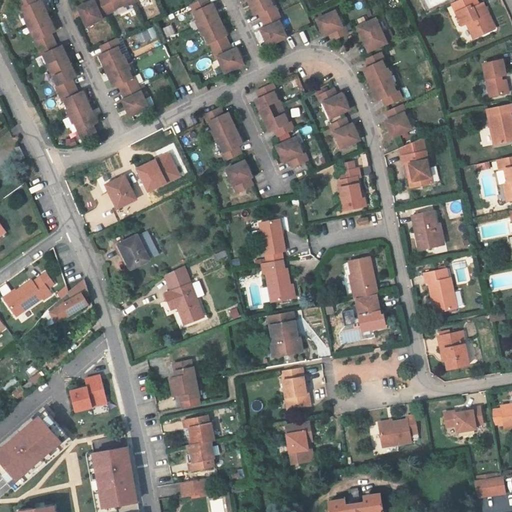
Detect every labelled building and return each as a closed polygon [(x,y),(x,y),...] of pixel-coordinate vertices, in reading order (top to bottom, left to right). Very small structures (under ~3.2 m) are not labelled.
[(37,2),(35,0),(23,0),(17,3),(21,10),(23,9),(27,18),(25,18),(28,25),(47,17),(43,8),(45,8),(42,0),(37,2)] [(102,16),(109,13),(103,0),(94,0),(87,4),(88,5),(79,9),(86,24),(87,26),(94,23),(103,19),(102,16)] [(126,6),(132,3),(130,0),(103,0),(109,13),(117,9),(116,8),(125,4),(126,6)] [(197,22),(200,29),(219,20),(215,12),(217,11),(213,4),(211,5),(208,0),(202,0),(191,5),(199,22),(197,22)] [(259,14),(262,21),(279,13),(275,5),(274,6),(271,0),(250,0),(254,7),(252,8),(255,15),(259,14)] [(477,37),(495,29),(485,7),(480,9),(476,0),(459,0),(457,1),(461,10),(456,12),(462,26),(470,22),(477,37)] [(452,3),(456,12),(461,10),(457,1),(452,3)] [(336,11),(319,19),(323,28),(321,29),(324,36),(329,34),(332,41),(348,33),(345,26),(343,27),(336,11)] [(266,36),(270,45),(287,38),(284,30),(280,22),(282,21),(279,13),(262,21),(266,28),(261,30),(265,37),(266,36)] [(35,41),(38,48),(55,41),(51,33),(56,31),(53,24),(51,25),(47,17),(28,25),(31,32),(33,31),(37,40),(35,41)] [(368,43),(371,51),(387,43),(376,19),(360,26),(364,35),(362,36),(366,44),(368,43)] [(210,44),(213,51),(229,43),(226,36),(228,35),(224,28),(222,29),(219,20),(200,29),(203,36),(205,35),(209,44),(210,44)] [(474,39),(477,37),(470,22),(467,24),(474,39)] [(105,63),(109,71),(128,62),(125,56),(123,57),(119,48),(121,47),(118,39),(101,47),(105,54),(100,56),(104,63),(105,63)] [(58,48),(55,41),(38,48),(42,56),(44,55),(48,63),(50,62),(53,69),(68,62),(64,54),(66,53),(62,46),(58,48)] [(226,73),(228,72),(242,66),(238,56),(240,56),(237,48),(232,50),(229,43),(213,51),(217,59),(218,57),(222,66),(226,73)] [(389,69),(387,70),(383,61),(385,61),(381,53),(365,60),(368,67),(364,70),(367,77),(369,76),(373,84),(392,76),(389,69)] [(503,60),(483,64),(491,97),(509,93),(506,80),(502,81),(501,76),(506,75),(503,60)] [(72,71),(68,62),(53,69),(56,76),(54,77),(58,85),(56,86),(59,94),(76,86),(72,79),(77,77),(73,70),(72,71)] [(119,85),(123,93),(139,85),(135,77),(133,78),(129,70),(131,69),(128,62),(109,71),(113,79),(111,80),(115,87),(119,85)] [(399,91),(397,92),(393,83),(395,82),(392,76),(373,84),(377,93),(375,94),(378,101),(383,99),(386,106),(402,99),(399,91)] [(275,92),(277,91),(273,84),(257,91),(260,98),(256,100),(259,108),(261,107),(265,115),(279,108),(277,102),(279,101),(275,92)] [(127,108),(128,107),(132,116),(147,109),(149,108),(146,101),(139,85),(123,93),(126,100),(123,101),(127,108)] [(79,93),(76,86),(59,94),(63,102),(65,100),(69,109),(67,110),(70,116),(89,108),(85,100),(87,99),(83,91),(79,93)] [(322,104),(324,103),(331,119),(348,111),(344,102),(346,101),(342,94),(338,96),(335,89),(318,96),(322,104)] [(511,104),(511,103),(487,109),(494,144),(511,140),(511,119),(510,112),(511,111),(511,104)] [(391,128),(395,137),(410,131),(412,129),(409,122),(405,114),(407,113),(403,105),(387,112),(390,120),(386,122),(389,129),(391,128)] [(77,132),(80,140),(96,132),(93,125),(98,123),(94,115),(93,116),(89,108),(70,116),(73,123),(75,122),(79,131),(77,132)] [(221,108),(205,115),(208,123),(210,122),(214,131),(213,131),(216,138),(234,129),(230,121),(232,120),(229,113),(224,115),(221,108)] [(290,122),(289,122),(285,114),(282,115),(279,108),(265,115),(269,124),(267,124),(270,132),(275,129),(278,136),(294,129),(291,121),(290,122)] [(334,133),(335,133),(342,149),(359,141),(355,132),(357,131),(353,124),(350,125),(346,118),(330,126),(334,133)] [(224,152),(222,153),(226,161),(242,153),(239,146),(243,144),(240,137),(238,138),(234,129),(216,138),(219,144),(220,143),(224,152)] [(295,137),(278,145),(283,154),(281,155),(284,162),(289,160),(292,167),(308,160),(305,152),(303,153),(295,137)] [(433,183),(423,137),(400,148),(404,165),(406,164),(408,176),(410,175),(413,187),(433,183)] [(511,157),(497,160),(500,171),(505,169),(508,183),(504,184),(508,201),(511,200),(511,157)] [(229,169),(226,169),(230,176),(237,193),(253,185),(250,178),(253,177),(249,170),(247,170),(243,162),(229,169)] [(476,164),(477,171),(490,168),(488,162),(476,164)] [(342,196),(345,211),(364,206),(361,192),(358,178),(361,177),(359,169),(353,170),(352,163),(342,164),(344,172),(340,173),(342,180),(339,181),(342,196)] [(178,189),(170,175),(166,177),(173,191),(178,189)] [(136,199),(125,176),(106,185),(113,199),(112,200),(116,209),(136,199)] [(163,187),(149,195),(153,202),(167,195),(163,187)] [(412,215),(420,250),(439,246),(434,225),(437,225),(434,211),(412,215)] [(279,219),(260,223),(267,262),(283,260),(282,252),(285,251),(279,219)] [(437,225),(434,225),(439,246),(444,245),(440,224),(437,225)] [(150,260),(137,235),(116,246),(124,262),(127,260),(131,269),(150,260)] [(370,257),(349,262),(357,298),(376,294),(378,294),(370,257)] [(267,262),(262,263),(264,274),(266,273),(272,301),(293,298),(287,269),(285,269),(283,260),(267,262)] [(172,309),(178,307),(185,324),(204,317),(196,298),(191,284),(184,266),(166,275),(172,292),(166,294),(172,309)] [(427,284),(429,283),(435,313),(457,308),(451,278),(448,279),(446,269),(425,274),(427,284)] [(16,292),(5,300),(17,316),(43,297),(44,299),(52,294),(48,289),(55,284),(47,273),(33,282),(32,281),(16,292)] [(67,316),(67,317),(89,304),(85,297),(90,295),(84,279),(69,292),(68,293),(72,299),(70,300),(69,297),(62,301),(64,304),(50,313),(49,311),(42,317),(48,326),(49,326),(56,323),(57,322),(60,322),(65,319),(66,316),(67,316)] [(198,281),(191,284),(196,298),(203,295),(198,281)] [(4,298),(5,300),(16,292),(15,290),(4,298)] [(357,298),(356,299),(363,331),(386,326),(383,315),(381,315),(376,294),(357,298)] [(490,322),(504,320),(502,311),(489,314),(490,322)] [(274,325),(271,325),(273,342),(271,343),(273,357),(303,351),(301,338),(298,338),(295,321),(292,322),(290,312),(272,315),(274,325)] [(442,350),(444,349),(448,369),(469,364),(465,345),(463,345),(460,332),(451,334),(440,337),(439,337),(442,350)] [(194,367),(192,368),(191,360),(173,364),(176,377),(170,378),(172,387),(197,382),(194,367)] [(302,367),(282,371),(286,397),(288,397),(290,408),(311,405),(309,393),(307,393),(302,367)] [(87,386),(70,390),(74,409),(108,400),(102,376),(86,380),(87,386)] [(27,394),(25,392),(34,385),(31,381),(22,388),(21,387),(13,393),(19,401),(27,394)] [(199,397),(200,397),(197,382),(172,387),(174,396),(180,395),(183,408),(200,404),(199,397)] [(511,426),(511,403),(501,406),(501,408),(496,409),(499,424),(503,423),(504,428),(511,426)] [(48,406),(0,446),(0,473),(13,489),(74,437),(48,406)] [(484,424),(480,407),(472,408),(472,411),(455,414),(455,411),(444,413),(447,427),(457,426),(458,432),(476,429),(476,425),(484,424)] [(191,436),(189,436),(191,445),(211,441),(215,440),(211,423),(209,423),(208,415),(184,421),(185,429),(190,428),(191,436)] [(407,420),(379,425),(383,447),(412,442),(410,434),(418,433),(414,416),(407,417),(407,420)] [(303,422),(286,424),(292,464),(310,461),(307,442),(310,441),(313,441),(310,423),(303,424),(303,422)] [(193,462),(189,463),(191,471),(215,466),(213,459),(215,458),(211,441),(191,445),(187,446),(189,455),(192,454),(193,462)] [(140,511),(129,448),(91,455),(101,511),(140,511)] [(504,493),(502,476),(491,478),(479,479),(473,480),(476,497),(504,493)] [(205,478),(197,480),(199,494),(199,496),(208,495),(205,478)] [(180,483),(182,496),(199,494),(197,480),(180,483)] [(349,490),(351,505),(346,506),(345,500),(329,502),(330,511),(356,511),(353,489),(349,490)] [(382,511),(380,494),(365,497),(365,502),(360,503),(358,489),(353,489),(356,511),(382,511)]
